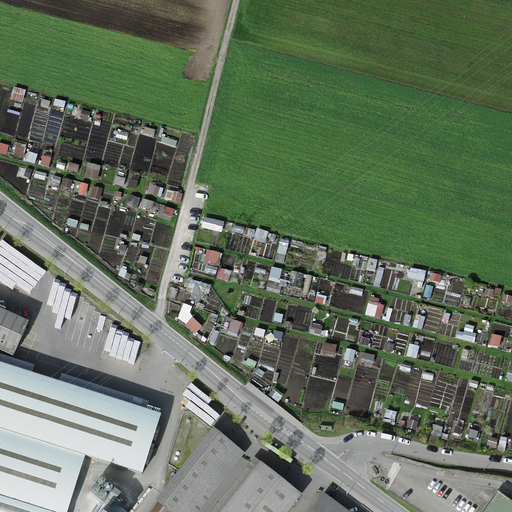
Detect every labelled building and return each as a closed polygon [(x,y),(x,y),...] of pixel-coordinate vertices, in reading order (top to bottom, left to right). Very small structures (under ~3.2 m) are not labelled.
[(0,312),(0,350),(11,355),(25,324),(0,312)] [(66,511),(84,458),(141,476),(160,417),(0,366),(0,511),(66,511)] [(212,430),(155,503),(166,511),(198,511),(244,455),(212,430)] [(286,511),(299,496),(258,465),(223,511),(286,511)] [(511,511),(511,505),(497,494),(484,511),(511,511)] [(344,511),(324,497),(312,511),(344,511)]
